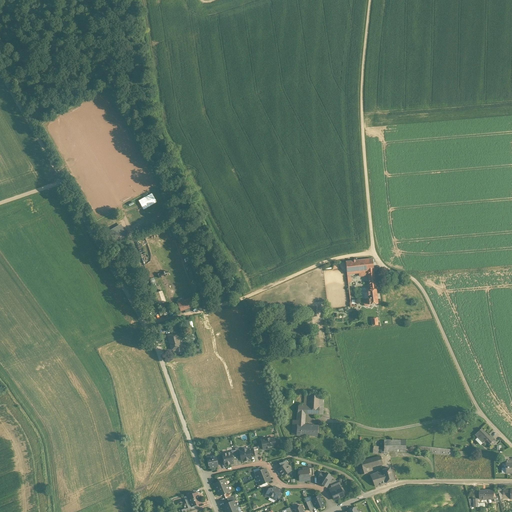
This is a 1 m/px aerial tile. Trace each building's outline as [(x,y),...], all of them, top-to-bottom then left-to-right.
[(121,226),(109,233),(115,243),(129,236),(126,230),(124,231),(121,226)] [(372,259),(345,262),(347,274),(367,271),(373,271),(372,259)] [(373,271),(367,271),(370,290),(376,290),(373,271)] [(366,293),(367,293),(368,299),(369,305),(378,304),(376,290),(370,290),(369,290),(369,289),(368,288),(368,287),(367,287),(366,287),(364,287),(364,288),(363,289),(363,290),(363,291),(364,292),(365,293),(366,293)] [(160,304),(165,302),(162,291),(156,293),(160,304)] [(189,299),(178,303),(181,311),(192,307),(189,299)] [(178,323),(167,326),(168,329),(170,329),(171,334),(177,333),(185,331),(184,325),(179,327),(178,323)] [(177,334),(168,336),(172,350),(176,349),(177,353),(184,352),(183,346),(180,347),(177,334)] [(305,394),(304,406),(305,406),(319,407),(319,395),(305,394)] [(305,406),(304,414),(305,414),(318,415),(319,407),(305,406)] [(304,414),(298,414),(297,421),(293,420),(293,424),(305,425),(305,414),(304,414)] [(305,425),(293,424),(292,435),(305,436),(305,431),(308,432),(309,425),(305,425)] [(313,425),(309,425),(308,432),(305,431),(305,436),(317,437),(318,426),(313,425)] [(482,428),(475,435),(483,443),(486,440),(490,444),(495,440),(491,435),(490,436),(482,428)] [(274,437),(260,440),(262,450),(276,447),(274,437)] [(406,441),(384,440),(384,448),(381,448),(382,454),(388,454),(388,452),(406,453),(420,452),(420,453),(453,456),(478,457),(478,452),(454,451),(454,450),(420,447),(406,448),(406,441)] [(242,450),(239,451),(240,456),(241,461),(244,460),(244,462),(249,461),(248,460),(251,459),(249,449),(246,449),(245,448),(243,449),(242,450)] [(233,461),(231,452),(222,454),(224,465),(233,463),(233,461)] [(216,456),(206,458),(208,466),(209,466),(210,468),(218,467),(217,461),(216,456)] [(381,456),(360,461),(361,466),(362,468),(359,469),(361,475),(367,474),(366,468),(383,464),(381,456)] [(511,473),(511,463),(507,464),(507,467),(502,467),(502,474),(511,473)] [(291,471),(286,464),(281,467),(278,470),(283,477),(291,471)] [(304,471),(298,471),(299,481),(310,480),(309,476),(309,468),(303,468),(304,471)] [(382,470),(370,475),(375,487),(394,481),(390,468),(382,470)] [(262,470),(255,473),(257,479),(268,475),(265,469),(262,470)] [(329,483),(330,484),(336,481),(332,478),(332,477),(330,476),(330,475),(325,472),(324,474),(322,472),(321,473),(318,477),(319,479),(318,481),(318,482),(320,484),(321,484),(323,485),(325,487),(327,486),(329,483)] [(257,479),(260,485),(267,482),(270,481),(268,475),(257,479)] [(224,479),(218,482),(213,484),(216,490),(227,485),(224,479)] [(331,492),(340,488),(341,488),(339,484),(331,488),(329,489),(330,493),(331,492)] [(224,494),(230,492),(227,485),(216,490),(219,496),(224,494)] [(263,493),(266,494),(269,490),(270,489),(272,490),(272,488),(271,487),(270,485),(269,485),(262,488),(263,493)] [(269,490),(266,494),(265,496),(269,498),(270,496),(276,499),(277,498),(279,492),(281,490),(273,486),(272,488),(272,490),(270,489),(269,490)] [(344,496),(340,488),(331,492),(333,498),(333,499),(333,500),(335,500),(336,500),(337,499),(344,496)] [(511,490),(503,491),(503,499),(511,499),(511,489),(511,490)] [(485,491),(479,491),(479,493),(480,499),(494,499),(494,490),(485,490),(485,491)] [(197,492),(187,496),(191,507),(197,505),(201,503),(197,492)] [(450,493),(403,511),(402,511),(442,511),(456,507),(450,493)] [(312,500),(310,501),(313,508),(315,507),(316,509),(324,506),(320,496),(311,499),(312,500)] [(473,499),(469,499),(471,507),(478,507),(478,506),(478,503),(478,499),(473,499)] [(234,501),(229,503),(223,505),(225,511),(236,507),(234,501)] [(392,511),(387,501),(381,504),(385,511),(392,511)]
